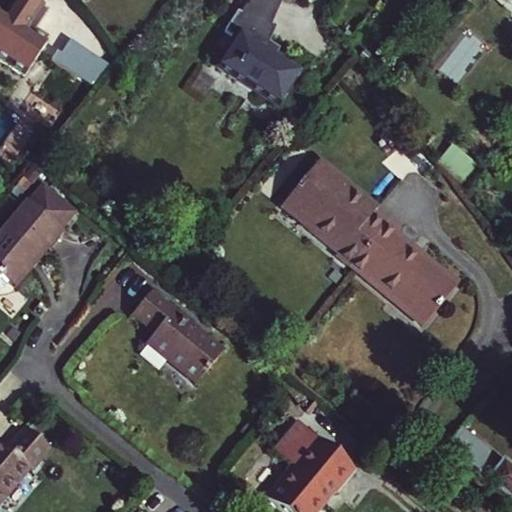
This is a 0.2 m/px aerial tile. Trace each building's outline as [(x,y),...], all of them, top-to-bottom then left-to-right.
[(0,59),(25,77),(47,46),(46,44),(33,36),(37,31),(49,13),(43,9),(45,7),(34,0),(16,0),(5,16),(0,12),(0,59)] [(247,0),(242,12),(272,25),(282,0),(247,0)] [(225,31),(236,38),(239,33),(264,50),(269,41),(275,27),(272,25),(242,12),(238,10),(225,31)] [(300,73),(239,34),(218,67),(278,106),(300,73)] [(264,50),(275,57),(280,48),(269,41),(264,50)] [(200,96),(209,77),(194,70),(185,89),(200,96)] [(439,161),(463,180),(477,163),(453,144),(439,161)] [(351,186),(320,161),(282,208),(284,209),(288,205),(317,230),(313,234),(331,248),(333,245),(343,253),(339,258),(356,272),(361,266),(354,260),(387,220),(377,212),(378,209),(365,198),(360,204),(353,198),(355,194),(349,189),(351,186)] [(41,258),(79,211),(41,181),(0,232),(0,291),(10,290),(38,256),(41,258)] [(361,266),(356,272),(364,278),(366,276),(375,283),(373,285),(391,300),(393,297),(423,322),(422,324),(424,326),(458,285),(419,253),(418,255),(411,249),(408,254),(401,247),(405,242),(398,237),(401,233),(387,220),(354,260),(361,266)] [(156,334),(148,344),(197,386),(227,351),(154,290),(133,315),(156,334)] [(0,440),(0,498),(29,466),(33,469),(50,450),(24,426),(6,446),(0,440)] [(511,469),(482,445),(461,427),(444,448),(465,466),(511,505),(511,469)] [(316,439),(266,500),(281,511),(318,511),(333,494),(335,496),(355,471),(316,439)]
